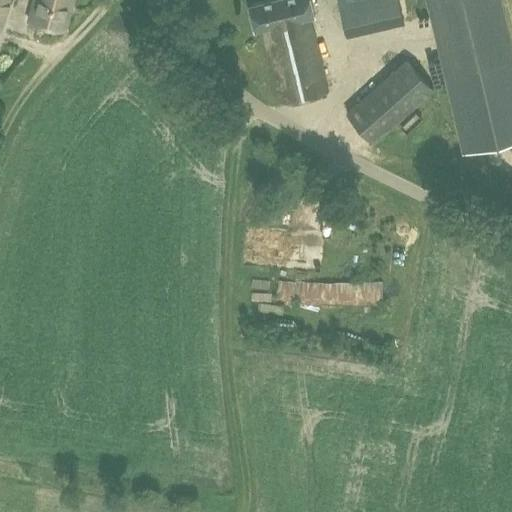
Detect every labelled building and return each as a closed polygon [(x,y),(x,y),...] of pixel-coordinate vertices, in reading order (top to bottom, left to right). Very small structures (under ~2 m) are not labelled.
[(0,0),(0,32),(8,0),(0,0)] [(33,0),(28,21),(65,30),(72,0),(33,0)] [(312,0),(266,0),(249,4),(255,29),(262,28),(280,101),(327,90),(308,14),(316,13),(312,0)] [(340,0),(347,32),(384,23),(379,1),(382,0),(340,0)] [(511,44),(501,0),(427,0),(464,150),(511,137),(511,44)] [(407,59),(347,111),(373,141),(433,88),(407,59)]
